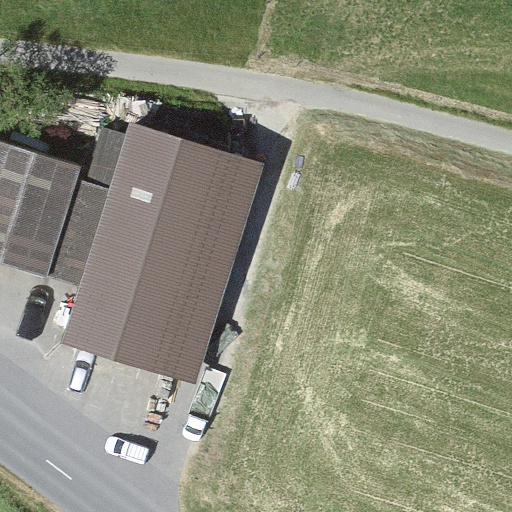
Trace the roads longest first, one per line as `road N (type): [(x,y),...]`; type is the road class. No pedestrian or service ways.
road 1 (unclassified): [(511,146),(318,94),(0,50)]
road 2 (tertiary): [(0,419),(122,511)]
